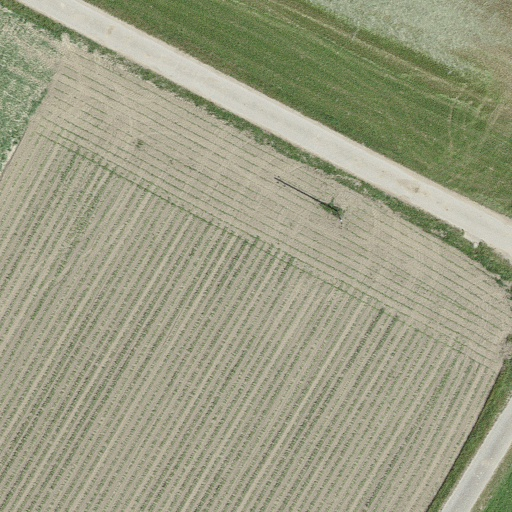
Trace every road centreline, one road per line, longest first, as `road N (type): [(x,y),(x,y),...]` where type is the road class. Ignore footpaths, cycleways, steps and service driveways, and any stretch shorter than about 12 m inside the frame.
road 1 (track): [(58,0),(511,234)]
road 2 (track): [(446,511),(511,403)]
